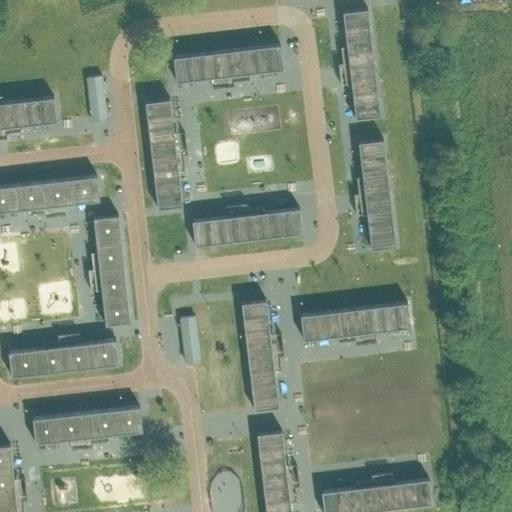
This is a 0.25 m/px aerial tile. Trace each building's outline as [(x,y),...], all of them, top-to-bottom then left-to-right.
[(367,7),(342,11),(355,118),(381,115),(367,7)] [(283,68),(280,43),(173,55),(176,80),(283,68)] [(102,74),(87,76),(92,120),(107,119),(102,74)] [(54,96),(0,101),(0,126),(56,121),(54,96)] [(157,208),(182,205),(170,98),(145,100),(157,208)] [(396,245),(383,138),(358,141),(371,248),(396,245)] [(0,210),(99,199),(97,174),(0,184),(0,210)] [(195,245),(302,232),(299,207),(192,219),(195,245)] [(105,324),(130,321),(118,213),(92,216),(105,324)] [(241,302),(254,409),(279,406),(266,299),(241,302)] [(407,301),(300,314),(303,339),(410,326),(407,301)] [(185,361),(200,359),(195,315),(180,317),(185,361)] [(118,363),(115,338),(8,350),(11,375),(118,363)] [(35,442),(142,430),(139,405),(32,417),(35,442)] [(389,422),(375,423),(378,458),(392,457),(389,422)] [(266,511),(291,511),(282,430),(257,433),(266,511)] [(0,511),(17,511),(10,443),(0,444),(0,511)] [(323,511),(350,511),(431,502),(428,477),(321,490),(323,511)]
